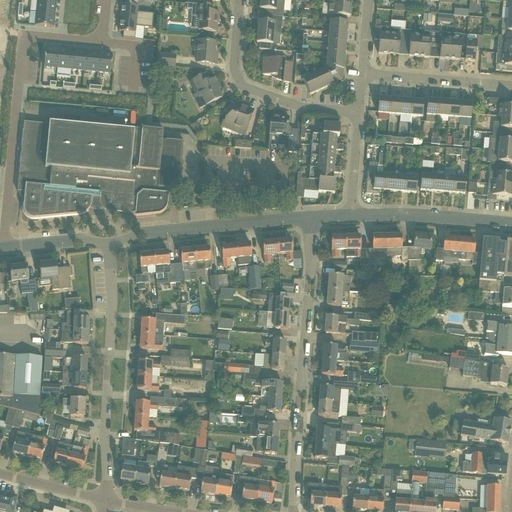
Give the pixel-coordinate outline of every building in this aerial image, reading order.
[(10,1),(0,0),(0,18),(3,18),(8,19),(10,1)] [(48,0),(38,0),(37,12),(56,14),(57,1),(48,0)] [(137,13),(138,0),(135,0),(126,0),(126,5),(122,5),(120,18),(153,21),(154,14),(137,13)] [(285,1),(278,0),(260,0),(260,10),(263,10),(262,16),(282,17),(283,18),(285,1)] [(511,2),(507,2),(507,3),(503,2),(502,8),(509,9),(508,20),(511,20),(511,2)] [(214,6),(199,5),(187,4),(186,10),(191,10),(191,17),(200,18),(199,31),(216,32),(217,19),(219,20),(219,13),(214,13),(214,6)] [(327,21),(330,21),(347,23),(347,17),(350,17),(351,6),(335,5),(327,4),(326,16),(328,16),(327,21)] [(55,28),(56,14),(37,12),(36,26),(55,28)] [(423,22),(431,23),(431,15),(423,15),(423,22)] [(282,17),(262,16),(262,22),(259,21),(258,32),(274,34),(280,35),(282,17)] [(152,29),(153,21),(120,18),(119,32),(123,32),(123,38),(135,39),(136,27),(152,29)] [(501,37),(504,37),(511,37),(511,20),(508,20),(507,31),(501,31),(501,37)] [(347,23),(330,21),(329,30),(347,32),(347,23)] [(378,54),(388,55),(390,28),(380,27),(381,21),(376,21),(374,40),(379,41),(378,54)] [(400,30),(400,29),(390,28),(388,55),(398,56),(399,42),(405,43),(406,30),(400,30)] [(346,40),(347,32),(329,30),(329,39),(346,40)] [(409,57),(419,57),(420,37),(410,36),(411,31),(406,30),(405,43),(410,43),(409,57)] [(280,35),(274,34),(258,32),(257,43),(260,44),(259,49),(276,51),(276,45),(279,45),(280,35)] [(421,32),(419,57),(429,58),(430,45),(435,45),(436,33),(421,32)] [(452,34),(442,33),(436,33),(435,45),(440,46),(439,59),(449,60),(452,34)] [(461,47),(466,48),(466,41),(467,41),(467,35),(452,34),(449,60),(460,61),(461,47)] [(482,37),(477,36),(476,42),(467,41),(466,41),(466,48),(465,61),(475,62),(476,49),(481,49),(482,37)] [(498,37),(497,54),(511,55),(511,37),(504,37),(501,37),(498,37)] [(345,49),(346,40),(329,39),(328,47),(345,49)] [(213,58),(215,43),(195,41),(194,51),(198,52),(197,63),(216,65),(217,58),(213,58)] [(44,67),(58,68),(59,49),(46,47),(44,67)] [(344,58),(345,49),(328,47),(327,56),(344,58)] [(59,49),(58,68),(71,69),(73,50),(59,49)] [(71,69),(84,70),(86,51),(73,50),(71,69)] [(86,51),(84,70),(97,72),(99,53),(86,51)] [(99,53),(97,72),(111,73),(113,54),(99,53)] [(511,55),(497,54),(495,71),(511,72),(511,55)] [(175,56),(158,55),(157,66),(158,66),(167,67),(174,67),(175,56)] [(344,58),(327,56),(326,69),(343,81),(344,80),(344,78),(341,78),(342,70),(343,70),(344,58)] [(291,84),(292,64),(285,63),(286,58),(275,57),(275,59),(263,58),(262,75),(274,76),(274,79),(283,82),(283,83),(291,84)] [(343,82),(343,81),(326,69),(318,72),(325,88),(333,85),(333,83),(339,80),(341,83),(343,82)] [(325,88),(318,72),(310,76),(317,92),(325,88)] [(211,80),(208,74),(190,82),(196,94),(193,96),(199,109),(203,107),(204,107),(222,98),(216,86),(218,85),(214,78),(211,80)] [(309,95),(316,92),(317,92),(310,76),(302,80),(309,95)] [(378,114),(389,115),(390,99),(379,98),(378,114)] [(401,100),(390,99),(389,115),(400,116),(401,100)] [(499,111),(499,117),(511,117),(511,106),(504,106),(505,100),(489,99),(488,105),(494,106),(494,110),(499,111)] [(412,101),(401,100),(400,116),(411,116),(412,101)] [(426,116),(437,117),(439,101),(427,100),(426,116)] [(412,101),(411,116),(422,117),(423,102),(412,101)] [(450,102),(439,101),(437,117),(448,118),(450,102)] [(461,103),(450,102),(448,118),(459,118),(460,119),(461,103)] [(461,103),(460,119),(471,119),(472,104),(461,103)] [(246,132),(253,111),(244,107),(243,109),(231,105),(222,129),(232,132),(233,127),(240,130),(238,135),(244,137),(246,132)] [(168,204),(168,202),(169,188),(179,189),(183,142),(166,140),(166,141),(163,140),(163,131),(134,128),(134,132),(80,126),(81,117),(62,115),(61,125),(49,123),(49,125),(47,125),(24,122),(17,192),(18,192),(18,191),(25,192),(23,208),(23,209),(23,210),(24,212),(24,213),(25,214),(25,215),(26,216),(27,217),(28,218),(29,218),(30,219),(32,219),(33,219),(34,219),(80,215),(81,214),(83,214),(84,213),(85,213),(86,212),(88,211),(89,210),(89,209),(90,208),(91,206),(102,207),(103,208),(104,209),(105,210),(106,210),(107,211),(108,211),(110,212),(133,214),(133,215),(134,216),(135,216),(136,216),(159,214),(160,214),(161,213),(162,212),(163,212),(164,211),(165,210),(166,209),(167,208),(167,206),(167,205),(168,204)] [(287,132),(289,118),(280,117),(280,116),(273,115),(273,116),(271,116),(270,128),(269,135),(275,136),(275,143),(287,144),(286,147),(289,147),(290,133),(287,132)] [(493,123),(492,133),(507,135),(507,129),(511,129),(511,117),(499,117),(502,117),(501,123),(493,123)] [(191,126),(197,136),(203,132),(196,123),(191,126)] [(323,136),(336,137),(339,137),(340,125),(324,124),(323,135),(323,136)] [(289,147),(297,148),(299,132),(291,131),(290,133),(289,147)] [(489,137),(488,150),(511,151),(511,140),(506,140),(507,135),(492,133),(492,137),(489,137)] [(312,146),(343,148),(343,145),(336,145),(336,137),(323,136),(323,135),(313,134),(312,146)] [(252,142),(244,141),(243,148),(243,149),(251,150),(252,142)] [(311,157),(335,159),(335,151),(343,151),(343,148),(312,146),(311,157)] [(460,160),(467,161),(468,151),(461,150),(461,157),(460,160)] [(511,163),(511,151),(488,150),(487,163),(489,163),(489,167),(505,168),(506,163),(511,163)] [(310,168),(341,171),(341,168),(334,168),(335,159),(311,157),(310,168)] [(379,195),(379,191),(380,175),(383,175),(384,166),(377,166),(377,170),(368,169),(366,194),(373,195),(372,196),(373,196),(373,195),(379,195)] [(489,167),(488,184),(491,184),(511,186),(511,174),(505,174),(505,168),(489,167)] [(310,168),(309,180),(333,181),(333,173),(341,174),(341,171),(310,168)] [(420,191),(431,192),(432,176),(433,169),(422,169),(420,191)] [(442,193),(453,194),(455,178),(455,170),(444,169),(444,177),(442,193)] [(383,175),(380,175),(379,191),(391,192),(393,176),(383,175)] [(391,192),(404,193),(405,177),(393,176),(391,192)] [(442,193),(444,177),(432,176),(431,192),(442,193)] [(404,193),(416,194),(417,178),(405,177),(404,193)] [(453,194),(465,195),(466,179),(455,178),(453,194)] [(304,191),(318,192),(334,194),(335,182),(333,181),(309,180),(301,179),(297,179),(297,185),(300,185),(300,188),(304,188),(304,191)] [(476,194),(477,183),(469,182),(468,194),(476,194)] [(511,186),(491,184),(491,191),(487,191),(487,195),(496,196),(511,197),(511,186)] [(401,261),(408,261),(407,248),(402,248),(401,235),(387,236),(387,257),(401,257),(401,261)] [(346,250),(346,258),(360,258),(360,266),(366,266),(367,266),(367,249),(360,249),(360,236),(346,237),(346,250)] [(387,257),(387,236),(372,236),(372,249),(367,249),(367,266),(366,266),(366,273),(372,274),(373,265),(374,265),(373,257),(387,257)] [(414,248),(407,248),(408,261),(412,261),(423,261),(424,250),(430,250),(431,237),(415,236),(414,248)] [(338,258),(338,250),(346,250),(346,237),(331,237),(331,251),(332,250),(332,258),(338,258)] [(444,259),(458,260),(459,240),(445,238),(443,251),(444,251),(444,259)] [(511,241),(507,241),(507,244),(499,243),(499,240),(482,238),(482,241),(481,254),(480,266),(478,282),(501,284),(502,276),(511,277),(511,241)] [(276,241),(278,255),(286,254),(287,262),(293,261),(292,253),(291,240),(276,241)] [(480,266),(481,254),(474,253),(475,241),(459,240),(458,260),(472,261),(471,265),(480,266)] [(269,256),(278,255),(276,241),(262,243),(263,256),(264,256),(264,264),(270,263),(269,256)] [(246,266),(252,265),(251,257),(250,244),(236,245),(237,259),(238,267),(246,266)] [(237,259),(236,245),(221,247),(222,260),(223,260),(223,268),(229,267),(229,260),(237,259)] [(196,271),(204,270),(211,269),(210,261),(209,248),(194,249),(196,271)] [(182,272),(189,271),(196,271),(194,249),(180,251),(181,264),(175,264),(177,283),(183,283),(182,272)] [(177,283),(175,264),(169,265),(168,252),(153,253),(155,267),(156,275),(164,274),(169,273),(170,284),(177,283)] [(141,268),(142,275),(147,275),(147,267),(155,267),(153,253),(139,255),(140,268),(141,268)] [(56,269),(56,263),(40,265),(41,279),(51,278),(52,290),(70,289),(69,277),(72,277),(71,268),(56,269)] [(28,280),(27,266),(10,268),(11,282),(21,281),(22,294),(37,293),(35,280),(28,280)] [(259,268),(248,269),(249,281),(250,291),(261,290),(259,268)] [(356,272),(356,280),(372,281),(372,274),(366,273),(356,272)] [(227,275),(218,276),(219,288),(228,287),(227,275)] [(393,275),(382,277),(384,287),(394,285),(404,284),(403,277),(394,278),(393,275)] [(329,276),(328,291),(349,292),(350,285),(350,277),(329,276)] [(272,279),(262,280),(263,289),(273,288),(272,279)] [(502,307),(511,307),(511,290),(505,290),(505,284),(501,284),(478,282),(477,292),(494,294),(503,294),(502,305),(502,307)] [(293,293),(293,285),(282,284),(282,292),(293,293)] [(233,300),(233,289),(220,289),(220,300),(233,300)] [(252,291),(252,300),(265,301),(266,292),(252,291)] [(349,300),(349,292),(328,291),(327,305),(348,307),(349,300)] [(275,314),(288,315),(289,300),(276,299),(276,295),(269,295),(268,313),(275,314)] [(73,300),(60,301),(61,311),(74,310),(73,300)] [(62,324),(61,331),(88,332),(89,319),(80,319),(80,312),(67,312),(66,324),(62,324)] [(267,328),(287,330),(288,315),(275,314),(268,313),(267,328)] [(373,322),(374,316),(354,313),(354,320),(373,322)] [(483,321),(484,314),(468,313),(467,320),(483,321)] [(407,328),(418,328),(419,315),(408,314),(407,328)] [(170,324),(184,325),(185,317),(170,316),(170,324)] [(346,318),(326,316),(325,333),(337,334),(345,334),(345,325),(346,325),(346,318)] [(141,335),(163,336),(164,328),(164,322),(155,321),(142,320),(141,335)] [(218,320),(217,330),(231,331),(232,321),(218,320)] [(488,339),(511,341),(511,327),(500,326),(500,324),(487,323),(486,339),(488,339)] [(88,345),(88,332),(61,331),(61,343),(73,344),(88,345)] [(365,343),(365,333),(352,332),(351,342),(365,343)] [(163,344),(162,344),(163,336),(141,335),(140,349),(153,350),(162,351),(163,344)] [(497,354),(511,355),(511,341),(488,339),(487,346),(485,346),(484,356),(497,357),(497,354)] [(229,341),(219,340),(218,351),(228,352),(229,341)] [(272,356),(285,357),(286,342),(273,341),(273,342),(265,341),(265,348),(272,348),(272,356)] [(377,343),(365,343),(351,342),(350,341),(349,353),(376,355),(377,343)] [(60,344),(50,343),(45,343),(44,351),(45,351),(60,352),(60,344)] [(324,345),(322,360),(336,361),(336,354),(344,355),(345,347),(324,345)] [(479,363),(480,359),(480,355),(465,353),(464,360),(479,363)] [(0,397),(12,398),(15,356),(0,355),(0,397)] [(271,371),(284,372),(285,357),(272,356),(264,355),(263,369),(271,370),(271,371)] [(30,414),(37,416),(40,416),(41,397),(40,397),(42,357),(15,356),(12,395),(12,398),(0,397),(0,406),(9,409),(17,411),(24,413),(30,414)] [(66,366),(66,373),(86,374),(87,359),(74,358),(74,359),(66,359),(66,366)] [(173,358),(172,368),(189,369),(190,359),(173,358)] [(336,361),(322,360),(321,375),(342,377),(343,369),(335,369),(336,361)] [(490,385),(506,387),(508,371),(494,369),(495,365),(479,363),(464,360),(463,371),(462,376),(490,380),(490,385)] [(152,369),(160,370),(160,363),(152,362),(139,361),(138,376),(141,376),(151,377),(152,369)] [(248,374),(249,366),(224,364),(224,373),(232,374),(232,372),(248,374)] [(85,389),(86,374),(66,373),(65,381),(65,387),(72,388),(85,389)] [(348,373),(347,383),(359,384),(360,374),(348,373)] [(269,397),(281,399),(282,384),(270,383),(270,384),(260,383),(260,376),(243,375),(243,383),(254,384),(254,387),(261,388),(261,389),(269,390),(269,397)] [(150,391),(158,392),(159,386),(151,385),(151,377),(141,376),(138,376),(137,390),(150,391)] [(387,387),(374,386),(374,394),(386,395),(387,387)] [(333,388),(320,387),(319,402),(340,404),(341,390),(333,389),(333,388)] [(267,412),(280,413),(281,399),(269,397),(268,405),(260,405),(259,411),(267,412)] [(163,407),(187,409),(187,400),(183,400),(163,399),(163,407)] [(84,417),(85,400),(71,400),(71,401),(63,400),(62,407),(70,407),(69,416),(84,417)] [(135,417),(156,419),(157,411),(157,405),(149,404),(149,403),(136,402),(135,417)] [(340,404),(319,402),(318,417),(330,418),(330,417),(338,418),(340,404)] [(198,409),(200,411),(203,413),(206,411),(207,408),(205,405),(203,404),(199,405),(198,409)] [(382,418),(383,408),(372,407),(371,417),(382,418)] [(42,416),(52,419),(54,411),(44,408),(42,416)] [(255,418),(256,409),(242,408),(241,416),(255,418)] [(9,409),(4,426),(12,428),(17,411),(9,409)] [(19,429),(22,419),(24,413),(17,411),(12,428),(19,429)] [(29,421),(30,414),(24,413),(22,419),(29,421)] [(241,416),(238,416),(237,423),(250,424),(254,425),(255,418),(241,416)] [(148,426),(148,418),(156,419),(135,417),(134,432),(147,433),(147,432),(155,433),(156,427),(148,426)] [(360,426),(361,419),(342,417),(341,425),(353,426),(356,426),(358,426),(360,426)] [(508,444),(510,433),(511,422),(494,420),(493,427),(463,422),(455,421),(454,424),(453,432),(457,432),(461,433),(461,435),(461,436),(490,441),(508,444)] [(53,439),(60,441),(62,429),(69,431),(71,425),(58,422),(56,428),(53,439)] [(249,438),(257,439),(278,440),(279,425),(266,424),(266,426),(254,425),(250,424),(249,438)] [(341,425),(341,432),(352,433),(353,432),(353,426),(341,425)] [(49,426),(46,437),(53,439),(56,428),(49,426)] [(90,431),(80,428),(78,428),(77,434),(88,437),(90,431)] [(317,429),(315,443),(336,445),(337,430),(317,429)] [(12,453),(27,457),(32,437),(17,433),(12,453)] [(158,444),(173,444),(174,434),(168,434),(162,433),(159,433),(158,444)] [(27,457),(41,461),(47,440),(40,439),(38,446),(30,444),(32,437),(27,457)] [(122,450),(134,451),(135,440),(122,439),(122,450)] [(277,455),(278,440),(257,439),(256,446),(256,452),(264,453),(264,454),(277,455)] [(205,449),(206,441),(196,440),(196,448),(205,449)] [(408,450),(416,451),(415,456),(445,459),(446,444),(409,440),(408,450)] [(58,443),(53,464),(68,467),(72,451),(63,449),(64,445),(58,443)] [(335,453),(336,445),(315,443),(314,458),(327,459),(327,458),(335,459),(336,453),(335,453)] [(86,458),(88,448),(82,446),(82,449),(73,447),(72,451),(68,467),(82,471),(86,458)] [(252,458),(253,450),(232,446),(231,454),(235,455),(252,458)] [(196,480),(202,481),(200,493),(215,495),(218,475),(204,473),(208,452),(201,451),(198,469),(198,470),(196,480)] [(239,475),(241,458),(236,457),(236,456),(221,454),(220,460),(235,462),(233,474),(239,475)] [(462,473),(505,476),(507,457),(472,454),(471,463),(463,463),(462,473)] [(136,469),(134,483),(148,485),(150,467),(156,468),(158,457),(152,457),(151,464),(137,462),(136,469)] [(354,459),(354,458),(338,457),(338,466),(353,468),(354,467),(359,468),(359,460),(354,459)] [(123,467),(124,461),(118,460),(117,467),(122,468),(120,481),(134,483),(136,469),(123,467)] [(159,487),(174,489),(176,476),(167,475),(168,467),(162,466),(161,474),(159,487)] [(176,476),(174,489),(189,491),(191,479),(196,480),(198,470),(177,467),(176,476)] [(348,483),(349,472),(348,472),(348,468),(341,467),(341,483),(348,483)] [(380,476),(384,476),(383,489),(390,490),(391,481),(392,471),(381,470),(380,476)] [(392,471),(391,481),(402,481),(403,471),(392,471)] [(356,484),(357,473),(349,472),(348,483),(356,484)] [(419,484),(425,484),(426,474),(413,472),(412,483),(419,484)] [(425,494),(426,494),(444,495),(445,475),(426,474),(425,484),(425,494)] [(227,476),(218,475),(215,495),(230,498),(232,485),(233,477),(227,476)] [(456,476),(445,475),(444,495),(443,499),(454,500),(456,476)] [(241,499),(257,502),(258,488),(250,487),(251,479),(245,478),(244,486),(243,486),(241,499)] [(258,488),(257,502),(272,504),(274,483),(268,482),(267,490),(258,488)] [(409,511),(435,511),(436,501),(425,500),(424,503),(417,502),(419,484),(412,483),(411,492),(409,511)] [(310,506),(325,508),(326,494),(317,493),(318,486),(311,485),(310,506)] [(325,508),(340,509),(342,488),(335,488),(326,487),(326,494),(325,508)] [(487,487),(487,500),(500,501),(501,487),(487,487)] [(367,511),(368,498),(359,497),(360,489),(354,489),(352,510),(367,511)] [(378,491),(368,490),(368,498),(367,511),(374,511),(382,511),(384,491),(378,491)] [(409,511),(411,492),(403,491),(403,494),(397,494),(396,501),(394,511),(409,511)] [(0,511),(3,511),(13,511),(17,498),(0,493),(0,511)] [(454,500),(443,499),(442,510),(458,511),(459,500),(454,500)] [(499,511),(500,501),(487,500),(487,509),(471,508),(471,511),(499,511)]
